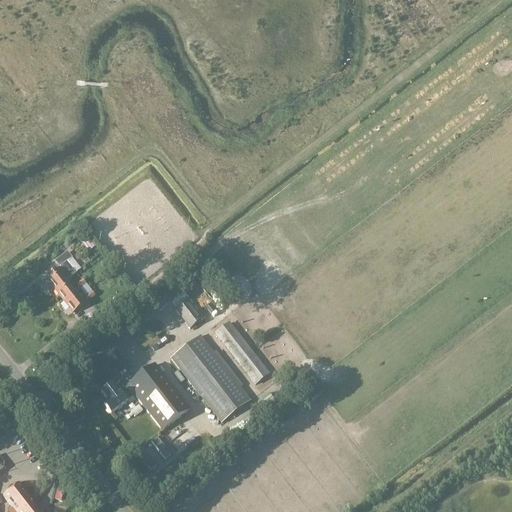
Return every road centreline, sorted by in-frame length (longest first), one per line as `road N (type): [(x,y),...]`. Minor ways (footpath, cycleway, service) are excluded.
road 1 (track): [(0,263),(145,154),(159,156),(217,219),(500,0)]
road 2 (unclassified): [(122,511),(0,354)]
